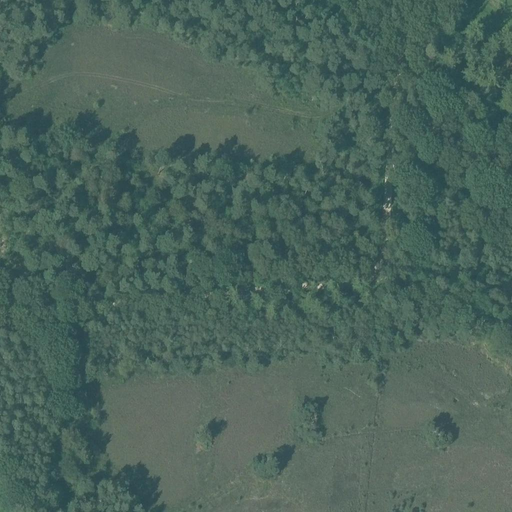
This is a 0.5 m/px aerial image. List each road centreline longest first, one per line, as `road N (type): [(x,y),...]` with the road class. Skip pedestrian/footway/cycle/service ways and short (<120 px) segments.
road 1 (track): [(412,0),(397,53),(375,280),(0,312)]
road 2 (track): [(511,332),(375,280)]
